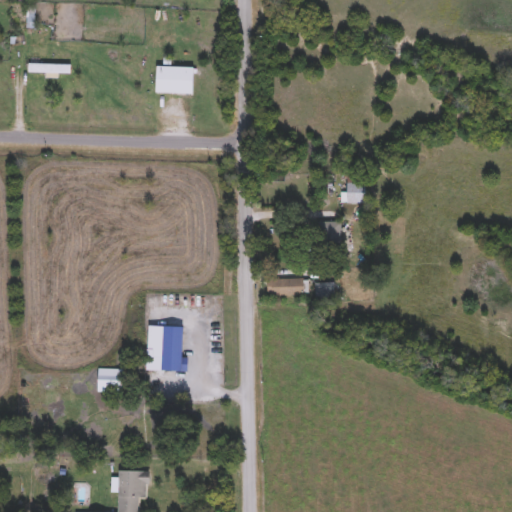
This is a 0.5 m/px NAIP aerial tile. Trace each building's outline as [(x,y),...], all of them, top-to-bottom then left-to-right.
[(70,74),(28,74),(28,64),(70,64),(70,74)] [(194,95),(156,95),(156,68),(194,68),(194,95)] [(366,204),(347,204),(347,178),(366,178),(366,204)] [(317,244),(318,222),(341,223),(340,245),(317,244)] [(267,296),(267,280),(303,280),(304,296),(267,296)] [(314,283),(341,283),(341,300),(314,300),(314,283)] [(182,371),(162,371),(163,326),(183,327),(182,371)] [(123,369),(123,394),(98,394),(98,369),(123,369)] [(138,511),(117,511),(118,471),(147,472),(147,499),(138,499),(138,511)]
